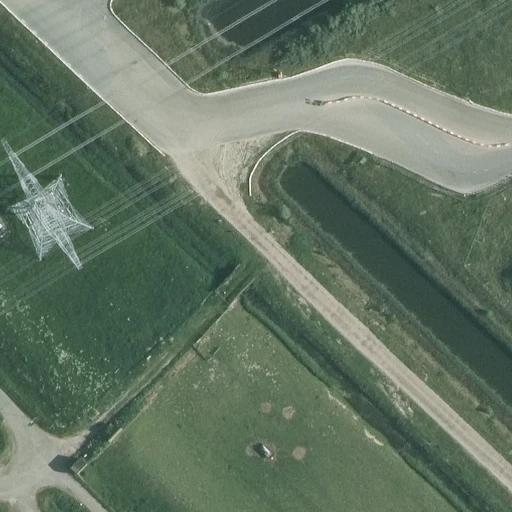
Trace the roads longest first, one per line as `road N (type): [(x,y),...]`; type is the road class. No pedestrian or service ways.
road 1 (track): [(165,103),(166,131),(183,157),(511,479)]
road 2 (unclassified): [(43,15),(165,103),(198,117),(338,100),(376,106),(475,147),(511,146)]
road 3 (track): [(267,244),(50,465)]
